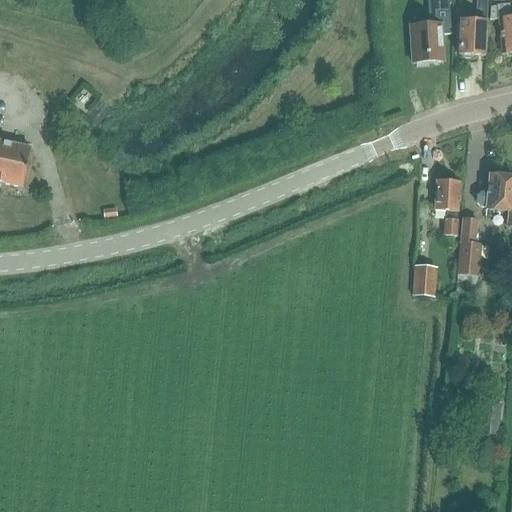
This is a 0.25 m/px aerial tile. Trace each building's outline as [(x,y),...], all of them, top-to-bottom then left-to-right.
[(426,26),(410,27),(413,65),(416,65),(417,68),(428,68),(427,64),(443,63),(441,36),(451,35),(449,4),(451,4),(450,0),(427,0),(429,25),(426,26)] [(460,21),(458,56),(485,58),(487,0),(476,0),(475,22),(460,21)] [(499,20),(503,56),(511,55),(511,17),(510,18),(508,6),(491,8),(490,21),(499,20)] [(30,149),(0,142),(0,184),(21,190),(30,149)] [(477,197),(476,203),(480,208),(486,209),(485,211),(508,213),(507,226),(511,226),(511,178),(507,178),(502,174),(496,174),(490,176),(489,176),(487,195),(482,194),(477,197)] [(435,183),(433,212),(444,213),(443,237),(455,238),(459,184),(435,183)] [(462,220),(457,276),(478,278),(481,245),(475,244),(477,222),(462,220)] [(434,271),(414,270),(413,298),(433,299),(434,271)] [(480,403),(477,435),(498,437),(500,405),(480,403)]
